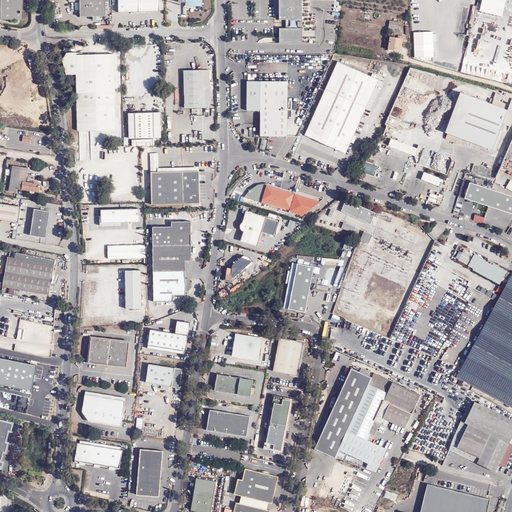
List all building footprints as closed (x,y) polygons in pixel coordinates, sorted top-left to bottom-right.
[(23,20),(23,0),(1,0),(1,19),(23,20)] [(105,0),(79,0),(80,17),(93,16),(93,20),(100,20),(100,16),(106,16),(105,0)] [(160,11),(159,0),(118,0),(119,13),(145,12),(160,11)] [(302,0),(279,0),(280,19),(286,19),(286,28),(280,28),(280,43),(302,43),(302,31),(298,31),(298,28),(302,28),(302,22),(298,22),(298,19),(302,19),(302,0)] [(493,27),(497,9),(478,4),(474,22),(493,27)] [(388,28),(398,29),(399,22),(390,20),(388,28)] [(413,31),(413,58),(433,58),(433,31),(413,31)] [(390,36),(388,49),(400,51),(402,38),(401,38),(402,36),(398,35),(398,38),(390,36)] [(75,54),(66,55),(62,62),(66,76),(76,76),(77,132),(115,131),(113,56),(75,57),(75,54)] [(346,153),(379,80),(337,62),(305,135),(346,153)] [(184,109),(210,108),(210,89),(209,70),(202,70),(184,70),(184,109)] [(288,117),(288,81),(247,81),(247,110),(261,111),(260,136),(270,136),(287,136),(288,117)] [(460,93),(445,133),(492,151),(502,125),(510,128),(511,123),(511,104),(510,103),(507,110),(460,93)] [(160,139),(159,113),(128,115),(129,140),(160,139)] [(259,138),(257,148),(266,149),(267,139),(259,138)] [(417,148),(391,139),(388,146),(415,155),(417,148)] [(151,172),(199,171),(199,167),(159,168),(158,153),(151,153),(151,172)] [(31,192),(35,192),(39,193),(40,192),(40,187),(38,187),(38,188),(36,188),(35,186),(34,185),(34,183),(25,182),(27,168),(12,166),(8,192),(17,194),(17,190),(31,192)] [(152,204),(201,203),(200,171),(199,171),(151,172),(152,204)] [(442,179),(424,173),(421,181),(439,187),(442,179)] [(296,190),(295,194),(267,185),(268,183),(258,185),(250,190),(244,197),(302,215),(323,199),(296,190)] [(511,196),(470,183),(465,199),(488,207),(511,214),(511,196)] [(374,213),(344,201),(339,212),(369,224),(374,213)] [(0,219),(18,223),(20,207),(0,204),(0,219)] [(51,212),(35,209),(31,236),(46,239),(51,212)] [(138,223),(138,210),(100,211),(101,223),(138,223)] [(262,233),(266,218),(246,211),(243,222),(240,224),(239,228),(241,230),(243,231),(240,241),(257,246),(262,233)] [(278,222),(266,218),(262,233),(274,237),(278,222)] [(191,221),(172,221),(172,226),(153,226),(154,271),(186,270),(186,260),(192,260),(191,221)] [(353,227),(342,222),(339,228),(351,232),(353,227)] [(372,234),(364,230),(360,239),(369,243),(372,234)] [(463,248),(461,252),(458,250),(454,258),(466,264),(472,253),(463,248)] [(8,255),(3,285),(50,292),(55,258),(15,251),(14,256),(8,255)] [(144,261),(144,252),(130,252),(130,261),(144,261)] [(477,257),(472,254),(466,266),(471,269),(471,271),(497,285),(505,271),(491,264),(490,266),(477,259),(477,257)] [(230,282),(250,264),(244,258),(239,257),(229,266),(229,269),(222,268),(220,282),(229,283),(230,282)] [(314,267),(292,263),(283,309),(305,313),(314,267)] [(140,270),(124,271),(125,309),(140,309),(140,270)] [(186,270),(154,271),(155,301),(174,300),(174,294),(187,294),(187,291),(189,291),(191,289),(191,285),(191,281),(188,278),(186,278),(186,270)] [(511,275),(510,275),(470,347),(468,346),(461,358),(464,360),(456,376),(511,405),(511,275)] [(185,353),(190,321),(177,319),(175,332),(151,328),(148,347),(185,353)] [(238,333),(234,356),(259,360),(263,337),(238,333)] [(130,341),(92,336),(89,362),(127,366),(130,341)] [(304,341),(280,336),(273,370),(298,375),(304,341)] [(28,378),(34,379),(37,360),(0,352),(0,372),(20,377),(28,378)] [(181,370),(148,365),(145,383),(178,388),(181,370)] [(404,428),(419,394),(374,374),(372,377),(352,367),(315,447),(336,457),(335,458),(375,472),(385,449),(365,440),(368,432),(374,435),(379,424),(385,426),(387,420),(404,428)] [(20,377),(0,372),(0,377),(19,381),(20,377)] [(253,379),(217,373),(215,389),(251,395),(253,379)] [(39,380),(34,379),(28,378),(27,384),(32,385),(32,387),(37,388),(39,380)] [(125,399),(85,392),(82,413),(89,423),(121,428),(125,399)] [(283,451),(293,398),(274,394),(264,448),(283,451)] [(466,412),(464,411),(452,439),(459,442),(457,447),(475,455),(473,461),(496,471),(500,463),(505,466),(511,451),(511,442),(509,441),(511,433),(511,419),(473,403),(470,409),(468,408),(466,412)] [(250,415),(213,409),(210,429),(247,435),(250,415)] [(13,424),(0,420),(0,466),(2,467),(3,462),(1,462),(4,452),(6,452),(8,443),(6,442),(9,431),(11,431),(13,424)] [(452,439),(448,450),(473,461),(475,455),(457,447),(459,442),(452,439)] [(80,440),(79,444),(119,451),(120,447),(80,440)] [(79,444),(77,444),(74,461),(119,469),(122,451),(119,451),(79,444)] [(159,496),(163,455),(159,454),(158,453),(158,449),(141,448),(137,494),(159,496)] [(234,494),(241,495),(268,502),(272,503),(279,475),(245,467),(243,478),(238,477),(234,494)] [(191,509),(209,511),(210,511),(216,480),(196,477),(191,509)] [(412,511),(400,509),(398,511),(485,511),(489,498),(427,482),(419,511),(412,511)] [(266,511),(268,502),(241,495),(239,504),(266,511)]
